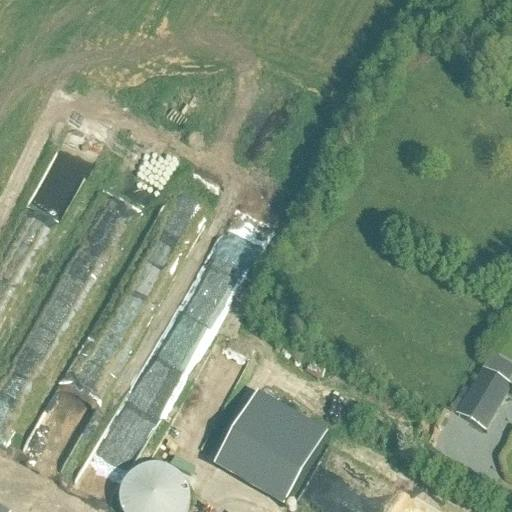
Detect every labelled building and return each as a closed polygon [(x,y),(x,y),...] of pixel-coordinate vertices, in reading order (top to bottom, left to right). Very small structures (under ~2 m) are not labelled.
[(114,150),(145,164),(153,148),(122,134),(114,150)] [(44,311),(59,306),(54,291),(39,296),(44,311)] [(464,389),(450,413),(457,417),(465,421),(485,433),(511,390),(508,388),(511,381),(511,370),(492,359),(483,373),(471,393),(464,389)] [(505,442),(511,429),(511,415),(503,410),(490,433),(505,442)] [(205,453),(189,481),(246,511),(258,511),(281,470),(244,450),(234,469),(205,453)]
